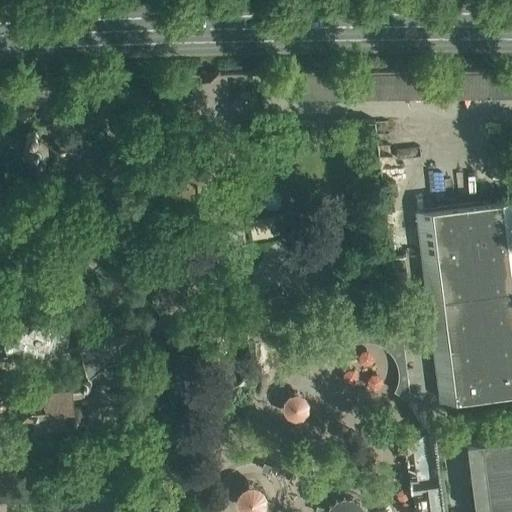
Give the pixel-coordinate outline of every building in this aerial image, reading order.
[(199,71),(199,74),(199,83),(210,83),(220,83),(220,74),(220,71),(199,71)] [(511,72),(290,73),(291,96),(511,95),(511,79),(511,80),(511,72)] [(30,157),(34,159),(35,161),(37,162),(39,163),(42,163),(44,162),(46,159),(47,156),(47,154),(49,150),(49,147),(49,143),(48,139),(46,136),(44,135),(41,133),(38,132),(35,129),(32,128),(28,129),(25,132),(25,136),(25,138),(24,143),(24,148),(25,152),(27,155),(30,157)] [(114,143),(98,160),(113,173),(128,156),(114,143)] [(262,193),(263,199),(267,203),(273,204),(279,202),(282,197),(282,190),(277,185),(270,184),(265,187),(262,193)] [(416,209),(428,296),(511,285),(511,197),(432,207),(416,209)] [(104,230),(98,234),(106,247),(124,235),(115,221),(104,229),(104,230)] [(161,248),(143,262),(171,285),(174,282),(180,286),(188,274),(178,267),(182,262),(161,248)] [(12,271),(10,282),(23,284),(35,286),(37,274),(40,261),(27,258),(15,256),(12,271)] [(511,285),(428,296),(434,346),(439,346),(446,398),(511,389),(511,285)] [(52,326),(52,324),(51,318),(48,312),(43,309),(37,307),(31,307),(23,310),(19,316),(17,324),(18,330),(22,337),(28,341),(34,342),(40,341),(46,338),(51,331),(52,326)] [(411,397),(399,307),(365,325),(346,328),(349,334),(352,341),(364,337),(375,339),(383,343),(390,350),(395,358),(398,368),(398,378),(394,388),(411,397)] [(115,320),(92,326),(98,348),(117,343),(133,339),(142,336),(138,325),(135,314),(115,320)] [(225,317),(208,318),(210,347),(228,346),(225,317)] [(88,376),(105,362),(98,348),(92,326),(84,328),(74,331),(85,373),(87,374),(88,376)] [(14,383),(18,381),(21,377),(19,372),(15,370),(10,372),(8,376),(10,381),(14,383)] [(30,387),(32,411),(33,424),(33,427),(76,423),(78,422),(80,420),(82,417),(83,414),(83,411),(83,408),(82,406),(80,404),(78,402),(76,401),(74,400),(73,391),(84,390),(83,388),(86,387),(88,386),(90,383),(90,380),(89,378),(88,376),(87,374),(85,373),(82,372),(79,373),(78,374),(76,376),(75,378),(75,382),(72,382),(72,383),(72,385),(30,387)] [(285,394),(285,414),(304,414),(304,394),(285,394)] [(325,424),(319,419),(314,425),(320,430),(325,424)] [(443,511),(433,433),(424,420),(395,439),(404,457),(406,468),(415,466),(416,474),(408,475),(410,489),(413,489),(415,505),(425,504),(425,507),(413,509),(413,511),(443,511)] [(511,511),(511,434),(465,440),(474,511),(511,511)] [(271,462),(264,459),(260,466),(267,470),(268,469),(271,462)] [(370,511),(339,493),(327,511),(370,511)] [(324,504),(316,502),(314,510),(322,511),(324,504)]
